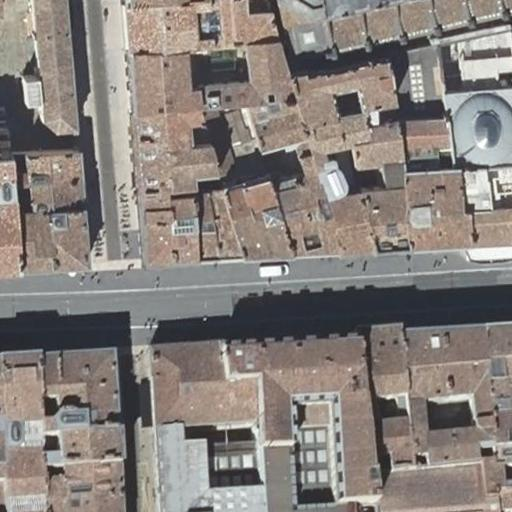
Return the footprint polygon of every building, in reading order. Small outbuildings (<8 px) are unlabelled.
[(30,0),(32,12),(27,13),(28,32),(34,31),(35,45),(31,45),(29,51),(31,72),(34,78),(37,77),(38,90),(23,91),(24,101),(39,100),(40,117),(54,129),(75,127),(72,83),(68,40),(65,0),(30,0)] [(199,45),(212,44),(220,43),(244,42),(276,39),(272,27),(268,10),(244,12),(243,0),(146,0),(123,2),(127,50),(181,46),(194,45),(199,45)] [(243,0),(244,12),(268,10),(266,0),(243,0)] [(511,0),(273,0),(281,33),(283,33),(290,62),(301,59),(304,55),(313,53),(317,55),(328,53),(329,56),(334,55),(334,51),(362,45),(363,48),(369,47),(368,43),(397,37),(398,40),(403,39),(402,35),(431,28),(432,32),(438,31),(437,27),(465,21),(466,25),(471,23),(471,19),(499,13),(500,17),(506,15),(505,11),(511,9),(511,0)] [(440,78),(511,70),(510,53),(507,26),(435,42),(440,78)] [(286,70),(288,70),(286,63),(284,64),(276,39),(244,42),(220,43),(212,44),(199,45),(194,45),(181,46),(127,50),(132,109),(161,107),(160,105),(197,102),(197,104),(215,102),(245,100),(261,98),(273,97),(293,95),(286,70)] [(406,243),(468,240),(465,206),(457,207),(455,166),(451,167),(451,165),(448,143),(444,115),(441,89),(440,78),(435,42),(385,53),(391,98),(394,118),(397,134),(400,159),(400,168),(401,181),(402,209),(406,243)] [(363,121),(359,105),(374,102),(391,98),(385,53),(323,67),(323,66),(304,70),(304,66),(288,70),(286,70),(293,95),(304,133),(307,142),(309,148),(309,149),(320,147),(350,140),(367,137),(363,121)] [(441,89),(511,81),(511,72),(511,70),(440,78),(441,89)] [(468,240),(511,237),(511,168),(485,172),(484,163),(511,159),(511,81),(441,89),(444,115),(448,143),(451,165),(451,167),(455,166),(457,207),(465,206),(468,240)] [(298,134),(304,133),(293,95),(273,97),(278,111),(266,114),(261,98),(245,100),(248,107),(256,136),(259,145),(274,141),(298,134)] [(278,111),(273,97),(261,98),(266,114),(278,111)] [(389,160),(400,159),(397,134),(394,118),(391,98),(374,102),(359,105),(363,121),(367,137),(350,140),(354,164),(370,162),(378,161),(389,160)] [(237,110),(248,107),(245,100),(215,102),(218,115),(237,110)] [(191,172),(216,169),(197,104),(197,102),(160,105),(161,107),(132,109),(138,189),(171,186),(190,184),(191,184),(191,172)] [(236,179),(266,171),(259,145),(256,136),(248,107),(237,110),(242,126),(248,128),(250,138),(226,145),(218,115),(215,102),(197,104),(216,169),(220,181),(221,184),(236,179)] [(301,144),(307,142),(304,133),(298,134),(301,144)] [(354,164),(350,140),(320,147),(324,161),(332,158),(334,163),(335,163),(336,164),(337,164),(337,165),(337,166),(338,166),(338,167),(341,178),(341,179),(341,180),(341,181),(341,182),(341,183),(341,184),(341,185),(340,185),(340,187),(339,187),(339,188),(338,189),(337,190),(335,191),(358,187),(357,185),(354,164)] [(289,251),(339,251),(325,196),(324,193),(319,178),(317,176),(314,166),(313,164),(309,149),(309,148),(307,142),(301,144),(302,151),(297,152),(300,165),(302,169),(289,173),(283,175),(274,141),(259,145),(266,171),(268,179),(289,251)] [(339,251),(372,250),(366,218),(358,191),(358,187),(335,191),(337,190),(338,189),(339,188),(339,187),(340,187),(340,185),(341,185),(341,184),(341,183),(341,182),(341,181),(341,180),(341,179),(341,178),(338,167),(338,166),(337,166),(337,165),(337,164),(336,164),(335,163),(334,163),(332,158),(324,161),(320,147),(309,149),(313,164),(314,166),(317,176),(319,178),(324,193),(325,196),(339,251)] [(79,177),(77,148),(24,152),(25,171),(9,173),(10,180),(10,183),(28,182),(79,177)] [(9,173),(8,153),(8,150),(0,150),(0,180),(10,180),(9,173)] [(25,171),(24,152),(8,153),(9,173),(25,171)] [(372,250),(406,243),(402,209),(401,181),(400,168),(400,159),(389,160),(378,161),(370,162),(375,172),(377,183),(357,185),(358,187),(358,191),(366,218),(372,250)] [(485,172),(511,168),(511,159),(484,163),(485,172)] [(375,172),(370,162),(354,164),(357,185),(377,183),(375,172)] [(288,168),(289,173),(302,169),(300,165),(288,168)] [(241,254),(289,251),(268,179),(266,171),(236,179),(221,184),(222,189),(241,254)] [(81,205),(79,177),(28,182),(10,183),(12,211),(31,209),(81,205)] [(0,180),(0,268),(17,267),(12,211),(10,183),(10,180),(0,180)] [(144,260),(195,256),(191,191),(172,192),(171,186),(138,189),(144,260)] [(195,256),(217,255),(206,190),(206,189),(191,191),(195,256)] [(217,255),(241,254),(222,189),(206,190),(217,255)] [(86,264),(81,205),(31,209),(12,211),(17,267),(86,264)] [(350,511),(492,511),(492,494),(479,495),(476,466),(448,468),(409,473),(402,406),(403,406),(396,339),(395,331),(350,335),(350,342),(368,477),(371,504),(350,506),(350,511)] [(511,332),(477,334),(487,452),(511,450),(511,332)] [(436,337),(448,468),(476,466),(475,452),(487,452),(477,334),(436,337)] [(436,337),(396,339),(403,406),(402,406),(409,473),(448,468),(436,337)] [(350,511),(350,506),(371,504),(368,477),(350,342),(285,347),(219,350),(221,385),(252,383),(254,423),(177,429),(152,432),(153,449),(156,511),(350,511)] [(149,381),(152,432),(177,429),(254,423),(252,383),(221,385),(219,350),(218,346),(146,351),(148,381),(149,381)] [(70,358),(34,360),(35,401),(36,423),(36,425),(37,440),(37,448),(37,450),(38,460),(38,472),(58,470),(116,466),(114,435),(110,360),(109,357),(106,356),(70,358)] [(42,511),(42,510),(42,505),(41,496),(39,482),(38,472),(38,460),(37,450),(37,448),(37,440),(36,425),(36,423),(35,401),(34,360),(0,362),(0,480),(0,482),(4,511),(42,511)] [(489,464),(476,466),(479,495),(492,494),(511,492),(511,450),(487,452),(489,464)] [(58,470),(38,472),(39,482),(41,496),(42,505),(118,501),(116,466),(58,470)] [(511,511),(511,492),(492,494),(492,511),(511,511)] [(118,511),(118,501),(42,505),(42,510),(42,511),(118,511)]
